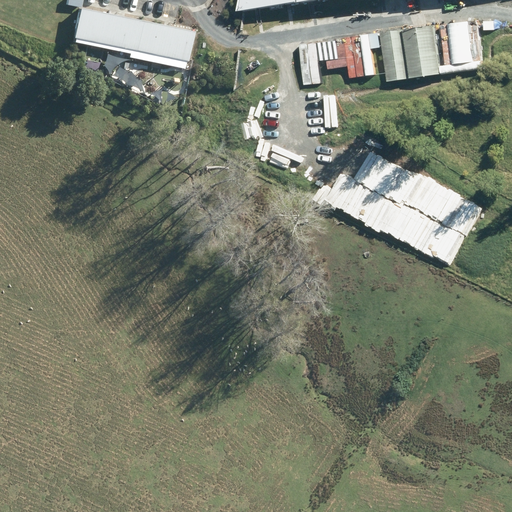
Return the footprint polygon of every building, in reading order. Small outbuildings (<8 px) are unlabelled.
[(236,0),(235,10),(299,0),(236,0)] [(421,0),(423,16),(469,11),(467,0),(421,0)] [(386,19),(411,14),(408,2),(383,7),(386,19)] [(186,68),(194,31),(82,8),(75,43),(130,54),(130,57),(186,68)] [(473,61),(468,21),(447,23),(452,64),(473,61)] [(494,21),(483,21),(483,30),(494,30),(494,21)] [(379,32),(386,81),(438,73),(431,24),(379,32)] [(384,73),(378,34),(336,40),(339,59),(328,61),(329,70),(348,67),(350,78),(384,73)]
